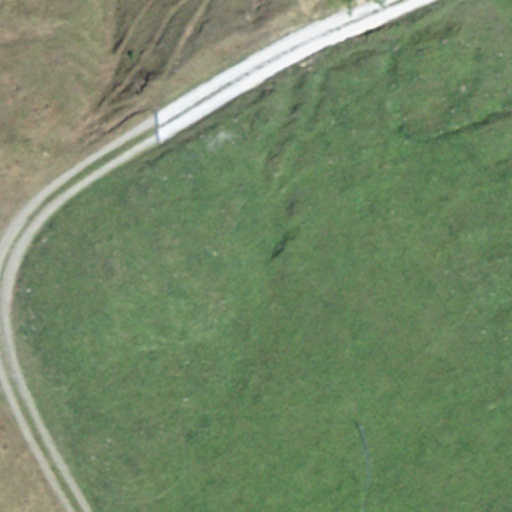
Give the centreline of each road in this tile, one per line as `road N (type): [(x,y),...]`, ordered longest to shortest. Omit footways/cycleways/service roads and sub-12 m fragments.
road 1 (track): [(0,277),(5,245),(79,171),(168,112),(393,0)]
road 2 (track): [(80,511),(13,404),(0,342)]
